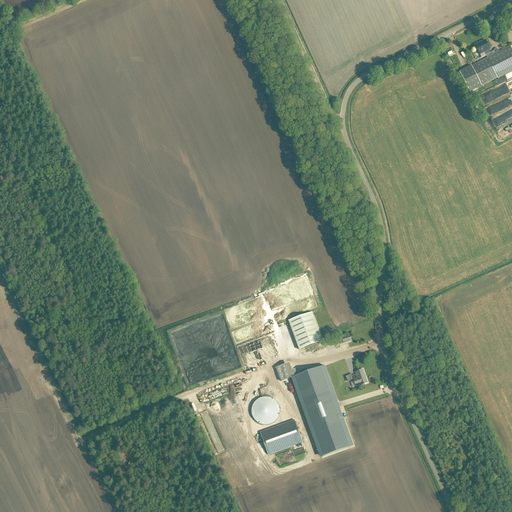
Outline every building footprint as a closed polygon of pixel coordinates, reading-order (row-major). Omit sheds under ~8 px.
[(487,58),(460,72),(470,92),(482,86),(497,78),(498,79),(511,71),(511,50),(511,48),(499,53),(497,49),(494,50),(495,52),(490,54),(489,52),(491,51),(487,44),(486,41),(475,46),(477,48),(480,56),(485,54),(487,58)] [(312,313),(288,322),(299,350),(323,342),(312,313)] [(322,335),(327,334),(325,322),(319,324),(322,335)] [(238,344),(247,340),(243,330),(234,333),(238,344)] [(350,336),(342,338),(344,344),(351,341),(350,336)] [(268,337),(239,348),(246,366),(275,356),(268,337)] [(289,364),(275,368),(280,382),(293,377),(289,364)] [(325,366),(292,378),(321,458),(354,446),(325,366)] [(351,375),(346,377),(347,382),(353,380),(356,387),(360,385),(360,386),(367,383),(363,370),(356,373),(357,375),(352,377),(351,375)] [(274,400),(270,398),(265,397),(261,398),(257,401),(254,404),(252,408),(252,413),(253,417),(256,421),(259,424),(264,425),(268,425),(273,423),(276,420),(279,417),(279,412),(279,408),(277,403),(274,400)] [(295,420),(260,433),(268,456),(303,443),(295,420)]
